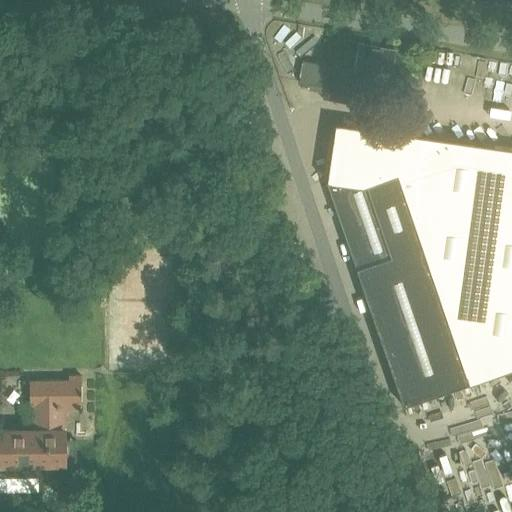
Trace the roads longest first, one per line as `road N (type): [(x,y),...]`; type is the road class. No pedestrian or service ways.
road 1 (unclassified): [(414,511),(246,3)]
road 2 (unclassified): [(511,46),(246,3)]
